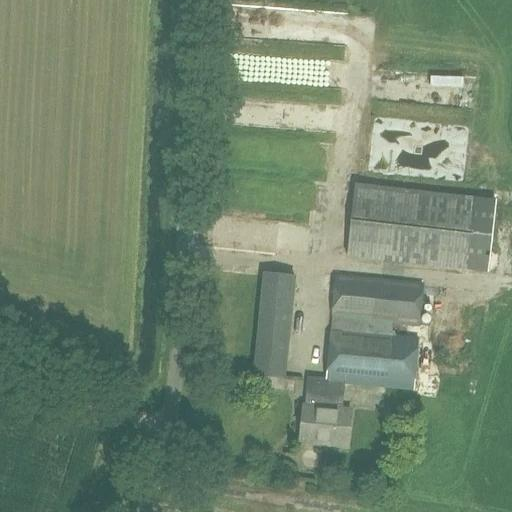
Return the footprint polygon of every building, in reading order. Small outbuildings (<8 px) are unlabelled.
[(221,197),(275,195),(274,177),(220,179),(221,197)] [(488,273),(496,203),(357,186),(348,256),(469,270),(488,273)] [(257,273),(248,377),(279,380),(289,276),(257,273)] [(338,276),(334,318),(395,324),(421,327),(425,285),(338,276)] [(393,336),(395,324),(334,318),(325,408),(343,409),(346,385),(414,391),(420,339),(393,336)] [(343,409),(325,408),(304,406),(300,443),(348,448),(352,410),(343,409)]
